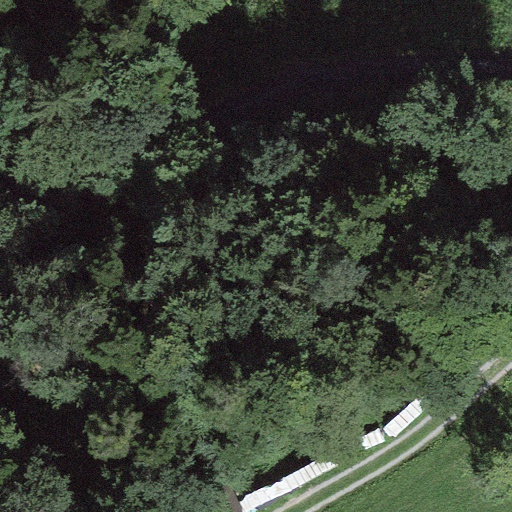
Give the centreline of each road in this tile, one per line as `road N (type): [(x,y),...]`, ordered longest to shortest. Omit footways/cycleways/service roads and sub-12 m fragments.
road 1 (track): [(0,187),(208,139),(330,76),(511,76)]
road 2 (track): [(511,350),(495,356),(441,418),(285,511)]
